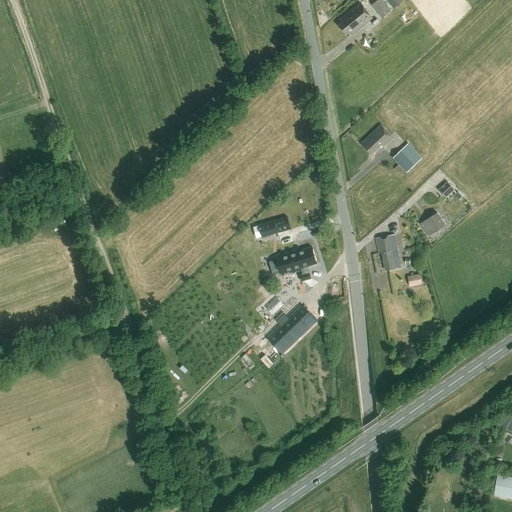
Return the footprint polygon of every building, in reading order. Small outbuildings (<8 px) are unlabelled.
[(381,18),(390,10),(381,0),(377,0),(371,5),(381,18)] [(346,34),(348,32),(351,36),(372,18),(360,4),(340,20),(341,23),(339,25),(346,34)] [(383,148),(393,139),(380,125),(360,143),(371,155),(381,146),(383,148)] [(408,143),(401,151),(400,150),(392,158),(407,174),(415,166),(415,165),(422,158),(408,143)] [(446,199),(455,190),(448,182),(438,190),(446,199)] [(458,192),(454,195),(459,200),(463,196),(458,192)] [(429,236),(445,225),(437,213),(421,224),(429,236)] [(262,237),(290,229),(287,217),(259,225),(262,237)] [(386,270),(401,267),(394,235),(376,239),(378,253),(382,252),(386,270)] [(317,263),(312,247),(296,252),(296,250),(276,256),(277,260),(270,262),(273,274),(280,271),(282,276),(301,270),(302,274),(300,275),(302,281),(311,278),(309,273),(307,266),(317,263)] [(419,274),(408,276),(409,287),(421,285),(419,274)] [(277,298),(266,308),(273,315),(283,304),(277,298)] [(317,320),(305,308),(270,341),(282,354),(317,320)] [(511,498),(511,478),(497,475),(493,495),(511,498)]
